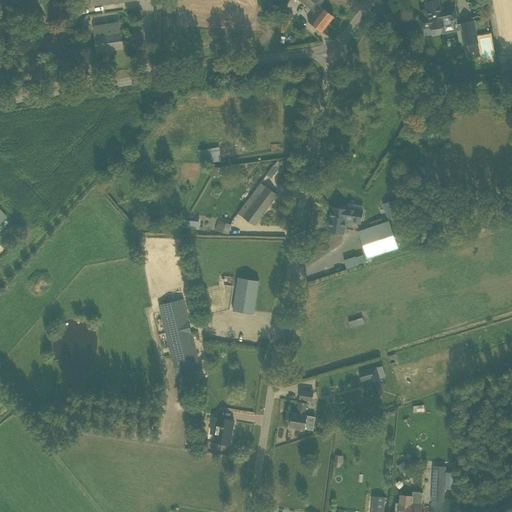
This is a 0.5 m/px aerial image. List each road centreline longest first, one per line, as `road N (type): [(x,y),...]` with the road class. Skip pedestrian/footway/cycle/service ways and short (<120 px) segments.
road 1 (unclassified): [(257,511),(335,52)]
road 2 (unclassified): [(0,99),(301,50),(335,52)]
